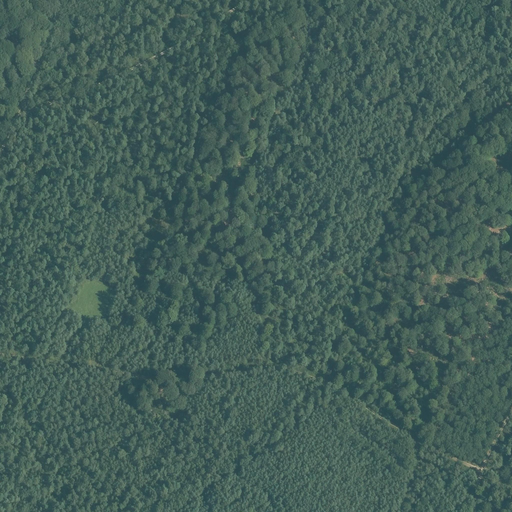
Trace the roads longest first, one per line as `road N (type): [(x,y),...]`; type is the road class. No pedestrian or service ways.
road 1 (track): [(0,354),(158,375),(303,371),(476,472)]
road 2 (track): [(16,114),(160,58),(247,0)]
road 3 (track): [(0,158),(57,0)]
